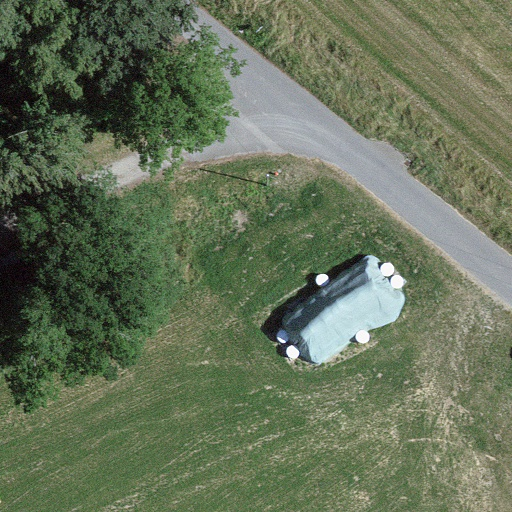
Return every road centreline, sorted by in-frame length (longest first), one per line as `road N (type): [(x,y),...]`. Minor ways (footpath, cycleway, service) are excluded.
road 1 (unclassified): [(168,0),(511,285)]
road 2 (track): [(0,214),(224,130),(275,95)]
